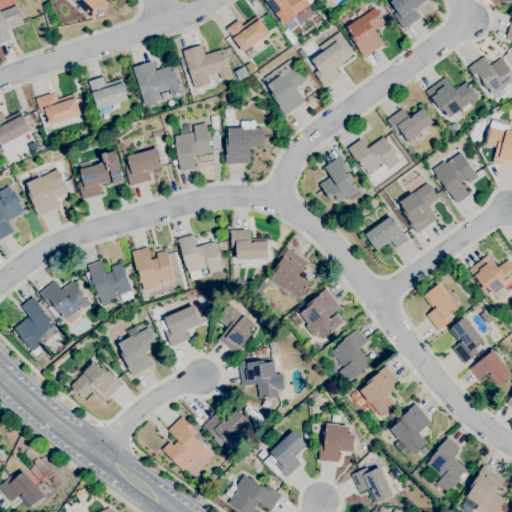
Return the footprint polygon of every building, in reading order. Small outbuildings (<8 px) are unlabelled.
[(94,20),(73,0),(104,0),(109,4),(101,13),(102,14),(99,18),(98,17),(94,20)] [(284,25),(266,0),(306,0),(310,5),(301,12),(305,17),(299,21),(296,17),(284,25)] [(403,29),(393,15),(394,15),(391,11),(395,9),(390,3),(394,0),(427,0),(413,10),(419,18),(403,29)] [(0,44),(0,12),(16,6),(23,24),(7,30),(11,40),(0,44)] [(364,58),(354,45),(355,44),(350,37),(352,36),(346,27),(358,19),(355,15),(363,10),(366,14),(374,8),(376,10),(377,9),(381,15),(380,15),(385,23),(375,30),(384,44),(364,58)] [(243,53),(226,29),(238,20),(242,26),(257,16),(270,34),(243,53)] [(325,87),(314,73),(318,70),(311,60),(337,42),(349,58),(335,68),(340,76),(325,87)] [(194,89),(182,51),(202,45),(205,55),(222,49),(231,77),(221,80),(220,77),(209,80),(211,84),(194,89)] [(501,100),(496,98),(494,96),(488,89),(487,90),(481,82),(483,81),(482,80),(478,83),(468,69),(484,57),(491,66),(501,58),(511,72),(511,81),(505,87),(505,88),(504,89),(506,92),(505,93),(507,95),(501,100)] [(285,116),(275,102),(276,101),(271,95),(273,93),(267,85),(268,84),(264,78),(290,59),(295,67),(296,66),(306,80),(295,89),(304,102),(285,116)] [(145,105),(132,68),(152,62),(155,71),(172,65),(181,93),(171,96),(168,89),(158,93),(160,100),(145,105)] [(101,114),(99,109),(98,110),(93,95),(88,81),(103,77),(105,84),(122,79),(128,100),(110,106),(111,111),(101,114)] [(449,118),(443,110),(441,112),(437,105),(435,106),(425,92),(445,78),(454,91),(465,83),(470,89),(471,88),(476,94),(475,95),(477,98),(469,103),(471,106),(463,112),(461,110),(449,118)] [(50,125),(46,114),(41,115),(36,99),(55,92),(57,99),(74,94),(81,115),(50,125)] [(408,141),(401,131),(397,134),(387,120),(402,109),(408,116),(422,106),(433,122),(408,141)] [(2,146),(0,142),(0,114),(2,113),(5,119),(21,111),(31,131),(2,146)] [(511,168),(492,163),(497,147),(484,143),(486,135),(485,135),(487,128),(488,129),(489,126),(490,126),(491,121),(509,126),(507,130),(511,131),(511,168)] [(180,172),(176,150),(172,151),(171,146),(175,145),(175,143),(176,143),(174,137),(180,135),(179,130),(183,130),(182,126),(189,125),(191,133),(194,132),(192,126),(206,123),(208,132),(209,132),(211,141),(209,142),(211,152),(208,153),(208,154),(200,155),(199,155),(192,156),(195,169),(180,172)] [(225,164),(225,148),(226,148),(226,139),(228,139),(227,129),(243,128),(243,129),(261,128),(262,131),(263,131),(263,138),(262,138),(263,146),(250,147),(250,163),(225,164)] [(153,138),(151,133),(162,130),(164,135),(153,138)] [(212,149),(212,136),(219,136),(220,149),(212,149)] [(369,175),(365,169),(364,170),(357,161),(356,161),(347,149),(360,139),(367,149),(383,137),(400,161),(390,169),(386,163),(369,175)] [(130,186),(124,166),(129,165),(127,157),(157,148),(163,168),(146,172),(149,181),(130,186)] [(82,200),(80,192),(78,193),(76,185),(78,184),(78,183),(83,181),(80,170),(79,164),(90,160),(92,167),(104,163),(102,154),(105,153),(106,154),(115,151),(118,161),(119,161),(122,171),(121,171),(124,181),(123,181),(123,182),(121,183),(115,185),(114,181),(99,186),(101,194),(82,200)] [(457,204),(449,192),(447,193),(443,188),(445,187),(441,182),(440,183),(436,177),(437,176),(432,170),(444,161),(445,163),(460,153),(478,177),(469,183),(466,179),(461,183),(469,195),(457,204)] [(339,202),(335,196),(330,199),(320,185),(331,177),(324,168),(340,156),(350,170),(347,173),(359,189),(357,190),(360,194),(351,201),(348,197),(347,198),(346,197),(339,202)] [(38,217),(31,202),(32,201),(28,194),(30,193),(26,184),(40,177),(41,177),(57,169),(59,172),(60,172),(63,178),(62,178),(65,186),(53,192),(60,207),(38,217)] [(417,233),(407,219),(408,219),(403,212),(405,210),(399,202),(412,193),(412,194),(427,183),(429,186),(430,185),(434,190),(433,191),(438,198),(428,206),(437,219),(417,233)] [(0,240),(0,198),(1,198),(0,196),(0,191),(8,186),(13,194),(15,193),(19,201),(18,202),(23,211),(21,213),(13,218),(7,221),(13,232),(0,240)] [(377,251),(365,235),(391,216),(408,240),(396,249),(391,241),(377,251)] [(237,260),(236,248),(231,248),(231,230),(250,230),(250,239),(267,239),(268,259),(237,260)] [(191,281),(189,273),(188,273),(186,267),(178,239),(192,235),(196,247),(201,246),(201,245),(212,242),(212,243),(214,242),(222,271),(209,274),(208,268),(200,270),(202,277),(191,281)] [(144,291),(141,283),(140,284),(138,277),(140,277),(138,271),(136,271),(131,252),(147,248),(151,260),(157,258),(156,254),(166,251),(174,279),(157,284),(157,287),(144,291)] [(298,299),(290,293),(288,296),(279,290),(280,290),(269,282),(270,280),(276,272),(274,270),(279,264),(278,263),(288,249),(307,263),(298,276),(309,284),(304,291),(305,292),(301,297),(300,296),(298,299)] [(468,270),(487,255),(497,268),(508,260),(511,264),(511,280),(505,286),(506,287),(493,296),(487,288),(485,289),(480,283),(479,284),(468,270)] [(102,305),(99,296),(97,296),(96,293),(97,292),(94,286),(93,286),(92,285),(90,286),(85,274),(89,272),(87,266),(101,260),(106,274),(112,272),(111,267),(121,263),(132,291),(130,291),(133,297),(122,301),(120,295),(115,297),(116,300),(102,305)] [(70,324),(66,320),(60,313),(59,314),(53,307),(54,305),(53,304),(51,306),(58,315),(55,318),(47,308),(49,307),(39,294),(54,281),(61,290),(72,281),(83,295),(82,296),(89,303),(83,308),(81,307),(76,311),(80,315),(70,324)] [(251,289),(235,286),(236,281),(252,283),(251,289)] [(263,292),(258,289),(263,282),(268,285),(263,292)] [(438,331),(426,315),(434,309),(423,296),(439,284),(458,309),(457,310),(460,313),(452,320),(438,331)] [(486,297),(479,289),(482,286),(485,289),(489,294),(486,297)] [(321,340),(317,335),(315,337),(306,326),(308,324),(300,314),(308,307),(306,305),(313,301),(312,300),(326,289),(341,308),(328,318),(330,320),(337,314),(344,323),(330,334),(331,335),(325,339),(324,338),(321,340)] [(35,357),(31,351),(32,350),(27,344),(25,346),(19,338),(21,337),(14,329),(29,316),(21,307),(33,297),(51,319),(50,320),(54,325),(39,338),(43,343),(38,347),(41,352),(35,357)] [(236,355),(218,340),(228,328),(217,319),(222,312),(222,311),(226,306),(227,307),(229,304),(243,316),(244,315),(256,325),(249,334),(250,335),(245,342),(246,343),(236,355)] [(171,347),(164,331),(169,329),(164,318),(193,305),(201,324),(185,330),(189,339),(171,347)] [(464,364),(452,349),(459,343),(457,339),(455,341),(452,337),(454,336),(449,330),(465,317),(484,342),(475,349),(478,353),(464,364)] [(132,377),(124,362),(125,361),(121,354),(123,353),(118,344),(130,337),(126,331),(135,326),(139,333),(148,328),(157,344),(145,351),(153,365),(132,377)] [(346,382),(338,372),(343,368),(331,352),(336,347),(344,340),(343,339),(357,329),(367,342),(358,349),(362,354),(362,353),(368,362),(370,364),(346,382)] [(511,375),(497,387),(486,374),(478,380),(470,369),(493,351),(511,375)] [(268,398),(268,397),(259,398),(257,384),(241,386),(238,363),(254,360),(254,362),(264,361),(264,363),(274,362),(276,377),(275,377),(278,396),(274,396),(275,398),(268,398)] [(105,401),(94,390),(84,400),(78,393),(77,394),(72,389),(73,389),(70,386),(83,373),(94,361),(101,369),(103,367),(108,373),(109,372),(122,384),(105,401)] [(381,417),(359,389),(380,372),(379,371),(385,366),(400,385),(388,395),(396,406),(389,411),(390,412),(385,416),(384,415),(381,417)] [(413,455),(391,429),(399,423),(397,421),(410,410),(409,409),(415,404),(430,422),(418,433),(427,443),(420,449),(421,450),(416,454),(415,453),(413,455)] [(227,443),(219,435),(215,438),(203,426),(216,413),(223,420),(236,407),(249,421),(227,443)] [(392,419),(388,415),(393,411),(397,415),(392,419)] [(183,471),(162,450),(169,442),(173,445),(178,441),(168,430),(181,417),(196,432),(193,435),(198,440),(199,439),(203,443),(202,445),(208,451),(198,460),(196,458),(183,471)] [(338,463),(318,461),(320,443),(324,444),(324,443),(323,442),(324,432),(326,432),(326,424),(339,424),(339,426),(348,426),(348,434),(354,435),(353,452),(339,451),(338,463)] [(286,478),(281,472),(277,476),(263,462),(271,454),(270,453),(293,431),(307,446),(294,457),(300,464),(286,478)] [(446,491),(437,482),(441,478),(426,464),(431,459),(430,459),(438,450),(437,449),(448,437),(460,448),(452,457),(466,470),(463,473),(465,476),(462,480),(460,478),(454,485),(453,484),(446,491)] [(488,511),(487,511),(486,511),(479,511),(474,508),(471,511),(467,511),(460,507),(467,498),(466,497),(472,488),(470,487),(480,473),(479,472),(483,466),(503,480),(494,493),(505,501),(502,504),(508,508),(505,511),(503,511),(500,510),(498,511),(488,511)] [(375,505),(368,489),(359,493),(351,475),(367,467),(369,472),(379,467),(393,496),(375,505)] [(29,508),(18,496),(11,502),(0,490),(0,484),(3,482),(0,477),(0,474),(2,471),(8,478),(11,476),(14,480),(23,471),(44,495),(29,508)] [(257,511),(240,511),(228,503),(228,502),(221,497),(228,486),(236,492),(238,488),(236,486),(244,475),(250,479),(252,478),(257,481),(256,483),(261,487),(263,485),(265,487),(267,485),(281,495),(270,511),(258,503),(254,508),(258,511),(257,511)]
